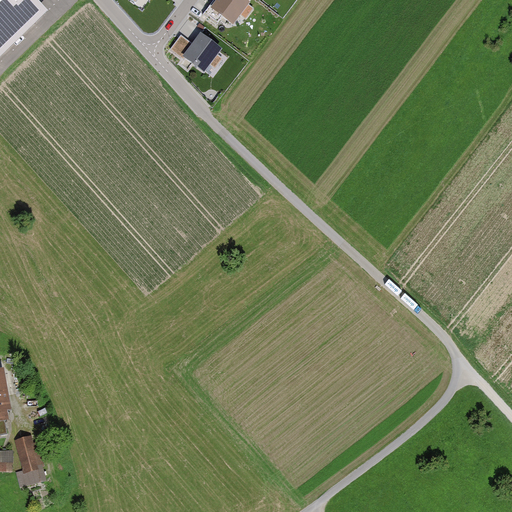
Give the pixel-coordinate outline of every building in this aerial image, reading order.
[(0,0),(0,61),(49,15),(33,0),(0,0)] [(210,6),(203,16),(217,26),(223,18),(233,25),(248,5),(241,0),(220,0),(213,10),(210,6)] [(186,59),(204,72),(221,51),(201,37),(192,49),(179,38),(170,51),(184,61),(186,59)] [(7,371),(0,372),(0,437),(8,436),(6,426),(11,425),(9,414),(14,413),(7,371)] [(34,439),(18,443),(25,473),(19,474),(22,488),(46,483),(43,470),(46,469),(41,444),(36,445),(34,439)] [(1,449),(1,471),(15,471),(15,449),(1,449)]
